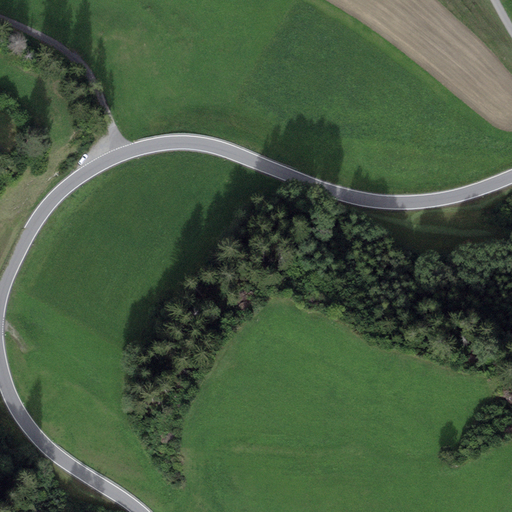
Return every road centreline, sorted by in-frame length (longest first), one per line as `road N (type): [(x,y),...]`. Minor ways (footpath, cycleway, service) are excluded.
road 1 (tertiary): [(511,175),(436,199),(375,201),(200,143),(145,146),(98,165),(56,196),(20,248),(0,301)]
road 2 (tertiary): [(0,366),(37,437),(139,511)]
road 3 (track): [(125,152),(72,54),(0,19)]
